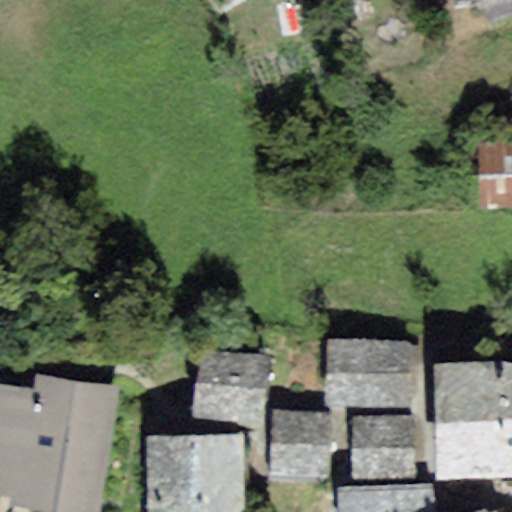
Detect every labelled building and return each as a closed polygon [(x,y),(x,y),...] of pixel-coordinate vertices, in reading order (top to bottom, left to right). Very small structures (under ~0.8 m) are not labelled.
[(511,0),(474,0),(488,46),(511,39),(511,0)] [(511,140),(478,142),(483,206),(511,204),(511,140)] [(416,345),(331,343),(330,407),(415,409),(416,345)] [(271,352),(204,346),(198,414),(265,420),(271,352)] [(511,361),(436,361),(435,476),(511,476),(511,361)] [(102,511),(121,388),(40,375),(38,390),(6,385),(3,406),(0,405),(0,487),(16,490),(14,503),(75,511),(102,511)] [(335,418),(276,418),(276,482),(335,482),(335,418)] [(420,423),(359,422),(358,478),(419,479),(420,423)] [(247,511),(246,429),(149,431),(150,511),(247,511)]
